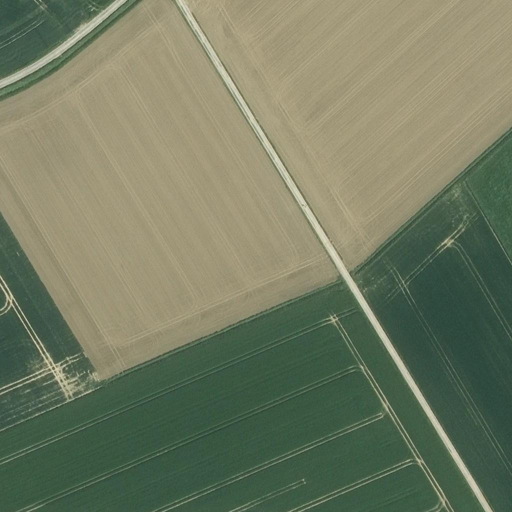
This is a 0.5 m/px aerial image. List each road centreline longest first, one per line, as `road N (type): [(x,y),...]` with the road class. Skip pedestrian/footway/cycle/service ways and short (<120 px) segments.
road 1 (unclassified): [(488,511),(179,0)]
road 2 (unclassified): [(0,84),(123,0)]
